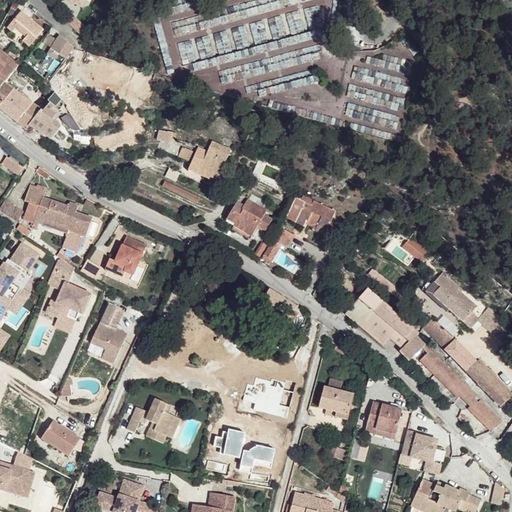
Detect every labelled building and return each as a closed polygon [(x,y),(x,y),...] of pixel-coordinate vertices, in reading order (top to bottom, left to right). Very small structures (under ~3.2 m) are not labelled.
[(28,34),(26,37),(22,40),(28,46),(44,31),(23,11),(8,25),(13,30),(16,27),(19,24),(28,34)] [(69,14),(64,20),(74,30),(80,24),(69,14)] [(16,27),(26,37),(28,34),(19,24),(16,27)] [(80,24),(74,30),(82,37),(87,31),(80,24)] [(62,64),(72,50),(59,39),(49,52),(62,64)] [(0,88),(5,82),(18,66),(0,50),(0,88)] [(128,92),(144,97),(149,82),(142,80),(145,73),(124,67),(116,93),(127,96),(128,92)] [(27,73),(25,76),(24,77),(39,89),(36,93),(39,96),(44,91),(42,84),(27,73)] [(8,84),(5,82),(0,88),(0,109),(15,90),(8,84)] [(33,103),(15,90),(0,109),(17,123),(33,103)] [(143,101),(144,97),(128,92),(127,96),(143,101)] [(39,107),(33,103),(17,123),(26,131),(29,127),(42,110),(39,107)] [(43,111),(42,110),(29,127),(51,139),(60,128),(58,123),(54,119),(57,114),(51,110),(54,106),(50,103),(43,111)] [(168,132),(159,131),(157,140),(174,144),(175,139),(167,137),(168,132)] [(200,146),(199,148),(229,160),(230,159),(222,155),(223,152),(211,147),(209,150),(200,146)] [(229,160),(199,148),(195,155),(202,158),(198,166),(214,173),(221,176),(229,160)] [(202,158),(195,155),(190,166),(213,176),(214,173),(198,166),(202,158)] [(18,178),(23,170),(7,158),(1,165),(18,178)] [(241,177),(233,174),(227,185),(235,189),(241,177)] [(35,186),(27,191),(24,200),(30,203),(25,219),(35,222),(41,223),(46,225),(47,221),(71,230),(75,231),(88,236),(94,218),(77,212),(79,206),(71,202),(69,206),(44,197),(46,190),(35,186)] [(335,211),(314,201),(311,206),(297,197),(286,216),(302,225),(304,220),(312,224),(310,228),(329,238),(336,225),(330,221),(335,211)] [(235,224),(232,229),(250,240),(258,227),(265,231),(272,219),(265,215),(267,210),(248,199),(244,205),(237,201),(227,220),(235,224)] [(6,201),(0,210),(18,223),(24,212),(6,201)] [(47,221),(46,225),(69,234),(71,230),(47,221)] [(294,235),(280,226),(272,239),(286,246),(287,247),(294,235)] [(75,231),(71,230),(69,234),(65,246),(69,248),(75,231)] [(83,245),(88,236),(75,231),(69,248),(78,251),(83,245)] [(110,259),(105,270),(131,282),(147,246),(127,237),(115,261),(110,259)] [(272,239),(272,238),(261,257),(269,261),(279,245),(284,249),(286,246),(272,239)] [(408,242),(404,247),(413,254),(416,249),(408,242)] [(23,244),(22,246),(30,251),(29,252),(37,258),(39,255),(23,244)] [(158,244),(155,249),(162,252),(164,246),(158,244)] [(0,319),(8,307),(17,294),(25,300),(29,294),(22,289),(32,274),(28,271),(37,258),(29,252),(30,251),(22,246),(12,261),(9,259),(0,271),(0,319)] [(382,275),(373,269),(369,275),(406,304),(411,298),(382,275)] [(444,272),(435,281),(428,290),(449,309),(471,328),(479,320),(488,328),(496,319),(479,304),(477,306),(458,289),(460,287),(450,278),(450,277),(444,272)] [(428,290),(435,281),(432,278),(422,290),(447,313),(449,309),(428,290)] [(62,315),(77,322),(80,314),(85,316),(92,296),(67,285),(59,305),(53,302),(48,314),(60,319),(62,315)] [(297,307),(269,289),(260,304),(303,330),(306,320),(302,312),(297,307)] [(419,334),(420,332),(368,289),(351,307),(349,317),(382,346),(390,338),(403,349),(419,334)] [(17,294),(8,307),(17,312),(25,300),(17,294)] [(205,306),(216,313),(219,307),(224,311),(227,306),(210,296),(205,306)] [(112,320),(119,322),(123,312),(109,306),(101,324),(100,324),(91,344),(105,350),(101,358),(113,363),(127,334),(115,329),(115,328),(109,326),(112,320)] [(75,326),(77,322),(62,315),(60,319),(75,326)] [(476,362),(433,319),(422,331),(420,332),(419,334),(427,342),(433,337),(502,406),(511,396),(511,393),(496,377),(493,379),(476,362)] [(511,333),(497,320),(496,319),(488,328),(496,335),(495,338),(505,347),(511,338),(511,333)] [(115,328),(119,322),(112,320),(109,326),(115,328)] [(0,349),(9,336),(0,330),(0,349)] [(427,342),(419,334),(403,349),(401,351),(409,361),(407,363),(419,374),(427,367),(492,431),(502,421),(426,344),(427,342)] [(479,360),(476,362),(493,379),(496,377),(479,360)] [(331,379),(328,388),(341,391),(343,382),(331,379)] [(71,385),(65,386),(60,398),(72,396),(71,385)] [(341,391),(328,388),(324,387),(319,408),(326,410),(336,413),(334,417),(347,420),(354,395),(341,391)] [(157,398),(150,411),(148,419),(155,423),(160,425),(158,430),(152,428),(149,435),(166,443),(169,437),(176,422),(178,418),(171,414),(174,405),(157,398)] [(374,402),(367,427),(395,434),(402,410),(374,402)] [(139,420),(144,409),(137,406),(126,428),(133,432),(139,421),(139,420)] [(150,411),(144,409),(139,420),(145,423),(148,419),(150,411)] [(70,457),(76,448),(81,440),(54,422),(44,437),(55,444),(54,446),(70,457)] [(181,424),(176,422),(169,437),(174,439),(181,424)] [(408,425),(402,450),(428,456),(425,465),(439,469),(445,444),(436,442),(438,436),(427,433),(417,430),(418,428),(408,425)] [(395,434),(367,427),(366,431),(394,440),(395,434)] [(244,436),(223,431),(221,438),(215,437),(213,446),(240,453),(244,436)] [(342,459),(344,450),(329,445),(327,455),(334,457),(335,457),(342,459)] [(255,453),(243,451),(240,466),(252,469),(253,465),(256,465),(260,463),(260,461),(272,464),(275,450),(256,446),(255,453)] [(85,453),(76,448),(70,457),(79,463),(85,453)] [(348,461),(350,452),(344,450),(342,459),(348,461)] [(0,462),(0,468),(9,471),(11,467),(0,462)] [(9,471),(0,468),(0,489),(1,486),(24,493),(30,473),(11,467),(9,471)] [(36,474),(30,473),(24,493),(1,486),(0,489),(0,490),(28,500),(36,474)] [(487,483),(497,485),(497,483),(489,474),(487,483)] [(458,491),(444,485),(443,489),(436,486),(422,480),(415,496),(424,498),(420,508),(430,511),(437,511),(440,506),(445,509),(454,511),(455,511),(457,509),(464,511),(475,511),(480,501),(469,495),(469,493),(459,489),(458,491)] [(117,497),(102,494),(97,511),(152,511),(149,505),(140,501),(146,488),(125,481),(117,497)] [(494,497),(497,485),(487,483),(484,495),(494,497)] [(348,486),(341,485),(339,492),(347,494),(348,486)] [(348,498),(339,492),(336,498),(346,505),(348,498)] [(193,504),(191,511),(233,511),(236,498),(211,493),(208,507),(193,504)] [(331,511),(334,503),(296,493),(290,511),(331,511)] [(424,498),(415,496),(411,507),(422,511),(443,511),(445,509),(440,506),(437,511),(430,511),(420,508),(424,498)]
